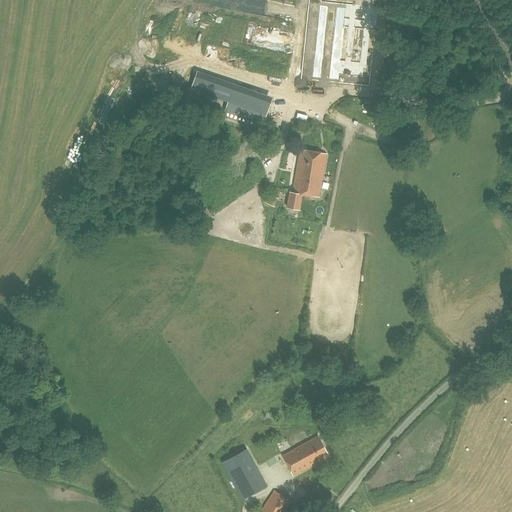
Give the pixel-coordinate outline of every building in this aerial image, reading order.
[(369,85),(377,8),(347,5),(338,82),(369,85)] [(255,70),(256,60),(233,57),(231,67),(255,70)] [(268,65),(265,77),(289,83),(294,66),(286,64),(284,69),(268,65)] [(304,76),(301,91),(329,97),(332,82),(304,76)] [(240,90),(234,91),(233,84),(221,86),(224,105),(242,102),(240,90)] [(252,104),(272,110),(275,100),(255,94),(252,104)] [(326,153),(300,149),(293,192),(290,192),(288,208),(299,209),(301,194),(319,197),(326,153)] [(215,174),(208,176),(215,191),(221,188),(215,174)] [(290,406),(268,414),(270,421),(292,412),(290,406)] [(227,429),(222,435),(230,443),(235,437),(227,429)] [(318,436),(282,455),(293,475),(329,456),(318,436)] [(249,449),(225,462),(245,497),(265,485),(255,467),(258,465),(249,449)] [(259,511),(283,511),(291,502),(274,491),(260,511),(259,511)]
